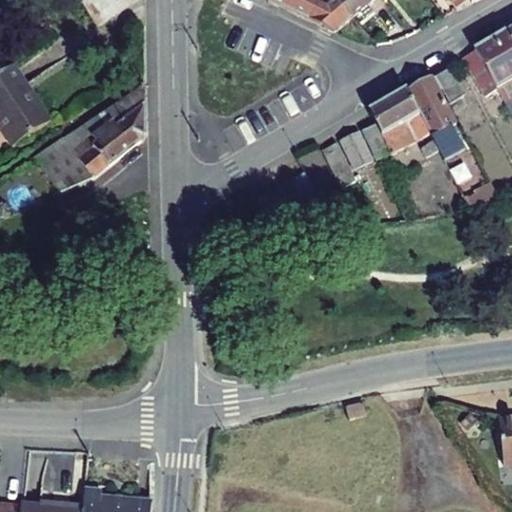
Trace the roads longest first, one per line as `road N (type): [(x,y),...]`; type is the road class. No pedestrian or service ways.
road 1 (residential): [(179,413),(511,350)]
road 2 (residential): [(174,200),(366,89)]
road 3 (tertiary): [(174,200),(179,413)]
road 4 (tertiary): [(170,0),(174,200)]
road 5 (residential): [(179,413),(101,423),(0,420)]
road 6 (residential): [(366,89),(511,4)]
road 7 (residential): [(366,89),(337,55),(235,5)]
